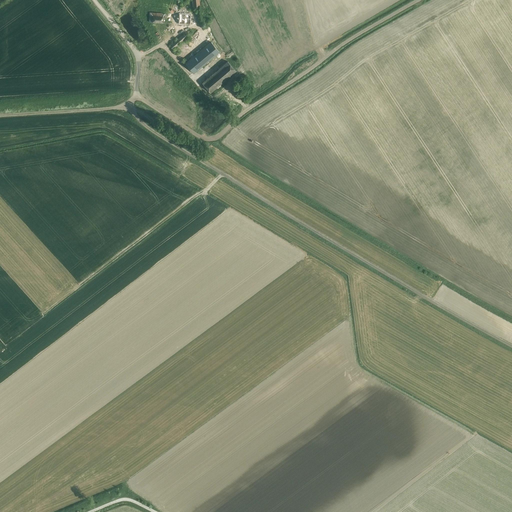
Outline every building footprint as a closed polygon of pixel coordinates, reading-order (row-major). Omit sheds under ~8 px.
[(164,23),(164,13),(149,12),(149,22),(164,23)] [(190,24),(190,15),(179,14),(178,23),(190,24)] [(172,49),(186,37),(183,34),(169,46),(172,49)] [(193,73),(219,52),(210,42),(185,63),(193,73)] [(210,93),(236,71),(227,61),(202,83),(210,93)]
